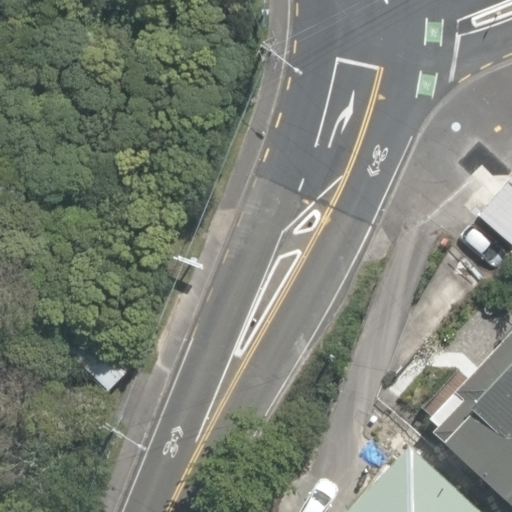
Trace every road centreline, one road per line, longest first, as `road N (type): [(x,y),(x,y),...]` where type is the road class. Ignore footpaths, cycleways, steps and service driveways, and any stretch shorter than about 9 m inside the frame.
road 1 (secondary): [(293,244),(167,511)]
road 2 (secondary): [(293,244),(330,145),(348,40)]
road 3 (tertiary): [(348,40),(511,0)]
